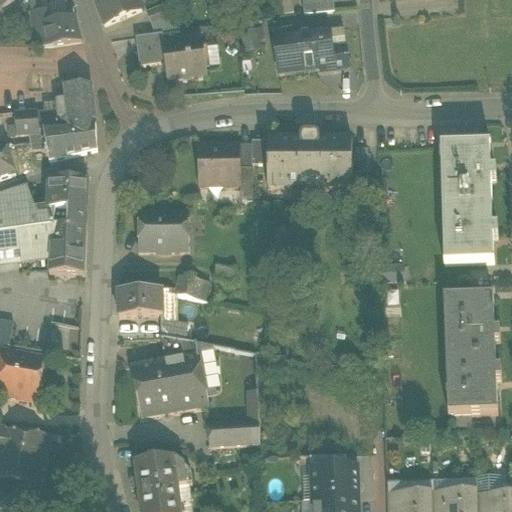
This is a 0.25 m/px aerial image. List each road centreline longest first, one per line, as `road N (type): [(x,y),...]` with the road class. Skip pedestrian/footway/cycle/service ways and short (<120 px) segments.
road 1 (residential): [(107,511),(94,431),(113,163)]
road 2 (residential): [(138,144),(177,124),(239,113),(377,111)]
road 3 (residential): [(377,111),(511,103)]
